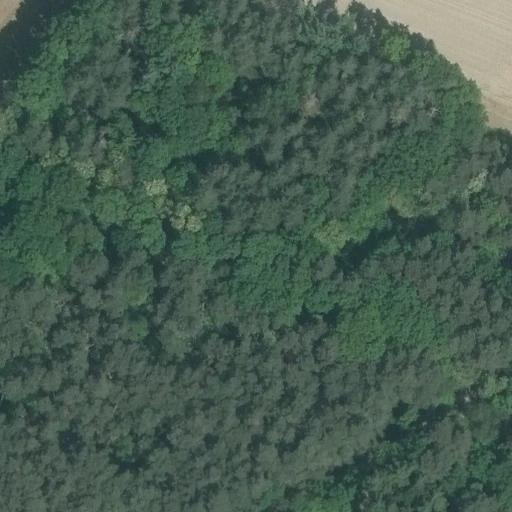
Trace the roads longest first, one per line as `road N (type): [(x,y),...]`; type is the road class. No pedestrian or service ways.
road 1 (track): [(507,511),(470,443),(466,405),(442,373),(104,232),(0,204)]
road 2 (unclassified): [(272,511),(511,379)]
